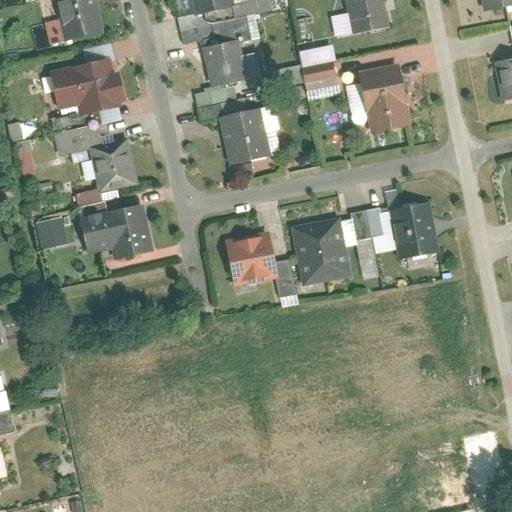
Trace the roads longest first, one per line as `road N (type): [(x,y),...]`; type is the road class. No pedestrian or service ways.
road 1 (residential): [(220,511),(190,368),(200,291),(186,202)]
road 2 (residential): [(186,202),(462,150)]
road 3 (residential): [(462,150),(511,411)]
road 4 (residential): [(118,0),(164,184),(186,202)]
road 5 (residential): [(430,0),(462,150)]
